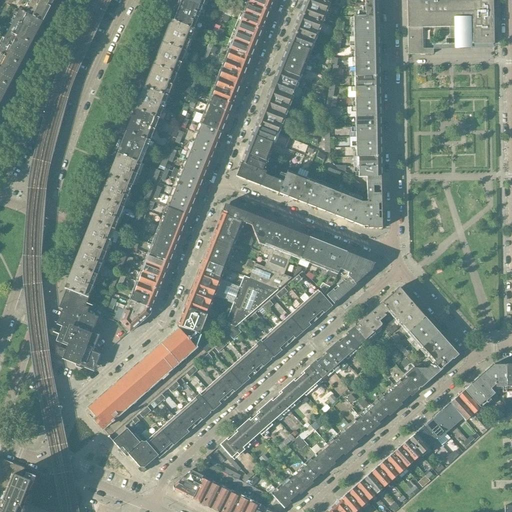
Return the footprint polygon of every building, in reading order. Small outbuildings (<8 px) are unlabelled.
[(52,0),(32,0),(25,14),(41,23),(52,0)] [(197,20),(201,9),(178,0),(174,11),(197,20)] [(178,0),(201,9),(204,0),(178,0)] [(233,9),(237,0),(236,0),(231,0),(228,7),(233,9)] [(268,13),(272,4),(262,0),(246,0),(245,4),(268,13)] [(326,13),(330,4),(326,2),(320,0),(305,0),(304,5),(326,13)] [(377,16),(376,0),(364,0),(364,3),(358,3),(356,2),(354,8),(354,11),(352,11),(352,17),(358,17),(377,16)] [(451,0),(407,2),(407,29),(407,30),(408,55),(433,54),(433,49),(422,49),(422,28),(426,28),(431,28),(448,27),(449,27),(452,27),(453,27),(454,27),(454,35),(472,34),(472,45),(493,44),(492,0),(451,0)] [(0,16),(3,18),(10,6),(7,4),(0,14),(0,16)] [(265,22),(268,13),(245,4),(242,13),(265,22)] [(323,23),(326,13),(304,5),(300,14),(323,23)] [(41,23),(25,14),(19,11),(13,22),(35,34),(41,23)] [(193,31),(197,20),(174,11),(170,22),(193,31)] [(261,31),(265,22),(242,13),(238,23),(261,31)] [(319,32),(323,23),(300,14),(296,23),(319,32)] [(377,26),(377,16),(358,17),(352,17),(352,27),(377,26)] [(35,34),(13,22),(7,33),(30,45),(35,34)] [(189,42),(193,31),(170,22),(166,33),(189,42)] [(257,41),(261,31),(238,23),(234,32),(257,41)] [(315,41),(319,32),(296,23),(293,32),(315,41)] [(220,27),(217,25),(215,25),(210,37),(211,37),(215,39),(220,27)] [(377,37),(377,26),(352,27),(353,37),(377,37)] [(254,50),(257,41),(234,32),(231,41),(254,50)] [(312,50),(315,41),(293,32),(289,42),(312,50)] [(30,45),(7,33),(1,44),(24,55),(30,45)] [(185,53),(189,42),(166,33),(161,44),(185,53)] [(211,50),(215,39),(211,37),(207,48),(211,50)] [(377,47),(377,37),(353,37),(353,47),(377,47)] [(250,60),(254,50),(231,41),(227,51),(250,60)] [(308,60),(312,50),(289,42),(285,51),(308,60)] [(24,55),(1,44),(0,46),(0,56),(18,66),(24,55)] [(180,64),(185,53),(161,44),(157,55),(180,64)] [(378,57),(377,47),(353,47),(353,57),(378,57)] [(207,61),(211,50),(207,48),(202,59),(207,61)] [(250,60),(227,51),(223,60),(246,69),(250,60)] [(305,68),(308,60),(285,51),(282,59),(305,68)] [(176,75),(180,64),(157,55),(152,66),(176,75)] [(18,66),(0,56),(0,69),(13,77),(18,66)] [(378,67),(378,57),(353,57),(353,67),(378,67)] [(202,72),(207,61),(202,59),(198,70),(202,72)] [(301,78),(305,68),(282,59),(278,70),(301,78)] [(242,78),(246,69),(223,60),(220,69),(242,78)] [(171,86),(176,75),(152,66),(148,77),(171,86)] [(378,76),(378,67),(353,67),(354,77),(378,76)] [(13,77),(0,69),(0,83),(7,87),(13,77)] [(239,87),(242,78),(220,69),(216,78),(239,87)] [(198,81),(202,72),(198,70),(194,81),(198,82),(198,81)] [(297,87),(301,78),(278,70),(274,79),(297,87)] [(207,73),(202,72),(198,81),(203,83),(207,73)] [(378,87),(378,76),(354,77),(354,87),(378,87)] [(167,97),(171,86),(148,77),(144,88),(167,97)] [(235,97),(239,87),(216,78),(212,88),(235,97)] [(302,89),(297,87),(274,79),(271,88),(293,97),(298,98),(302,89)] [(195,90),(198,82),(194,81),(189,92),(193,94),(195,90)] [(378,96),(378,87),(354,87),(354,97),(378,96)] [(162,109),(167,97),(144,88),(139,99),(162,109)] [(231,106),(235,97),(212,88),(209,97),(231,106)] [(290,106),(293,97),(271,88),(267,97),(290,106)] [(379,107),(378,96),(354,97),(354,107),(379,107)] [(231,106),(209,97),(205,107),(228,116),(231,106)] [(286,116),(290,106),(267,97),(263,107),(286,116)] [(337,98),(332,97),(328,97),(326,106),(331,107),(335,108),(337,98)] [(158,119),(162,109),(139,99),(135,110),(158,119)] [(224,125),(228,116),(205,107),(202,115),(224,125)] [(282,125),(286,116),(263,107),(260,116),(282,125)] [(379,116),(379,107),(354,107),(355,116),(379,116)] [(153,131),(158,119),(135,110),(130,122),(153,131)] [(220,135),(224,125),(202,115),(198,126),(220,135)] [(282,125),(260,116),(256,125),(279,133),(282,125)] [(379,126),(379,116),(355,116),(355,126),(379,126)] [(149,142),(153,131),(130,122),(126,133),(149,142)] [(275,144),(279,133),(256,125),(252,135),(275,144)] [(220,135),(198,126),(194,134),(217,143),(220,135)] [(379,136),(379,126),(355,126),(355,128),(355,136),(379,136)] [(144,153),(149,142),(126,133),(122,144),(144,153)] [(213,152),(217,143),(194,134),(190,143),(213,152)] [(271,153),(275,144),(252,135),(248,144),(271,153)] [(379,146),(379,136),(355,136),(355,146),(379,146)] [(170,151),(173,144),(175,140),(170,138),(166,149),(170,151)] [(209,162),(213,152),(190,143),(187,153),(209,162)] [(140,164),(144,153),(122,144),(117,155),(140,164)] [(268,162),(271,153),(248,144),(245,153),(268,162)] [(380,156),(379,146),(355,146),(356,156),(380,156)] [(206,171),(209,162),(187,153),(184,161),(183,162),(206,171)] [(264,172),(268,162),(245,153),(241,163),(264,172)] [(317,158),(323,161),(325,157),(319,153),(317,158)] [(136,175),(140,164),(117,155),(113,166),(136,175)] [(380,166),(380,156),(356,156),(356,166),(380,166)] [(202,180),(206,171),(183,162),(179,171),(202,180)] [(264,172),(241,163),(235,177),(238,178),(260,187),(265,175),(266,172),(264,172)] [(131,186),(136,175),(113,166),(109,177),(131,186)] [(329,174),(331,169),(322,166),(320,170),(329,174)] [(380,176),(380,166),(356,166),(356,168),(358,168),(358,176),(380,176)] [(338,178),(340,173),(331,169),(329,174),(338,178)] [(198,189),(202,180),(179,171),(176,181),(198,189)] [(288,198),(297,175),(287,171),(285,177),(279,194),(288,198)] [(279,194),(285,177),(280,175),(278,179),(274,177),(273,179),(265,175),(260,187),(279,194)] [(297,201),(306,179),(297,175),(288,198),(297,201)] [(380,193),(380,176),(358,176),(358,178),(366,178),(366,190),(366,193),(380,193)] [(127,198),(131,186),(109,177),(104,188),(127,198)] [(366,189),(350,177),(347,181),(363,193),(366,189)] [(306,205),(315,182),(306,179),(297,201),(306,205)] [(195,199),(198,189),(176,181),(172,190),(195,199)] [(315,208),(324,186),(315,182),(306,205),(315,208)] [(157,200),(162,188),(157,186),(153,198),(157,200)] [(325,212),(334,189),(324,186),(315,208),(325,212)] [(122,209),(127,198),(104,188),(100,200),(122,209)] [(334,216),(343,193),(334,189),(325,212),(334,216)] [(191,208),(195,199),(172,190),(168,199),(191,208)] [(148,201),(151,194),(147,192),(146,193),(142,191),(139,198),(144,200),(148,201)] [(344,220),(353,197),(343,193),(334,216),(344,220)] [(381,210),(380,193),(366,193),(366,201),(367,211),(381,210)] [(353,223),(361,201),(355,199),(355,198),(353,197),(344,220),(353,223)] [(187,217),(191,208),(168,199),(165,208),(187,217)] [(118,220),(122,209),(100,200),(95,211),(118,220)] [(367,227),(367,211),(366,201),(361,201),(353,223),(362,227),(367,227)] [(142,216),(145,209),(146,205),(142,203),(141,207),(138,215),(142,216)] [(246,213),(227,206),(225,205),(221,213),(243,222),(246,213)] [(184,227),(187,217),(165,208),(161,218),(184,227)] [(381,229),(381,220),(381,210),(367,211),(367,227),(367,229),(381,229)] [(113,231),(118,220),(95,211),(91,222),(113,231)] [(249,224),(245,223),(243,222),(221,213),(214,232),(235,241),(251,246),(252,242),(248,229),(250,225),(249,224)] [(262,245),(270,223),(246,213),(243,222),(245,223),(249,224),(250,225),(252,225),(253,230),(258,243),(262,245)] [(180,236),(184,227),(161,218),(158,227),(180,236)] [(145,228),(147,223),(143,221),(140,227),(139,231),(143,233),(145,228)] [(109,242),(113,231),(91,222),(86,233),(109,242)] [(272,250),(281,227),(270,223),(262,245),(259,253),(269,257),(272,250)] [(176,246),(180,236),(158,227),(154,237),(176,246)] [(284,276),(291,257),(300,235),(281,227),(272,250),(269,257),(265,268),(255,264),(253,270),(249,279),(278,290),(291,278),(284,276)] [(231,251),(235,241),(214,232),(210,243),(231,251)] [(104,253),(109,242),(86,233),(82,244),(104,253)] [(301,261),(310,238),(300,235),(291,257),(301,261)] [(176,246),(154,237),(150,246),(173,255),(176,246)] [(310,264),(319,242),(310,238),(301,261),(310,264)] [(319,268),(328,246),(319,242),(310,264),(319,268)] [(228,260),(231,251),(210,243),(206,252),(228,260)] [(100,264),(104,253),(82,244),(78,255),(100,264)] [(169,264),(173,255),(150,246),(146,255),(169,264)] [(328,271),(337,249),(328,246),(319,268),(328,271)] [(337,275),(340,270),(346,253),(337,249),(328,271),(337,275)] [(228,260),(206,252),(203,260),(225,269),(228,260)] [(348,273),(354,256),(346,253),(340,270),(348,273)] [(96,275),(100,264),(78,255),(73,267),(96,275)] [(169,264),(146,255),(143,264),(165,273),(169,264)] [(371,272),(374,264),(354,256),(348,273),(347,276),(355,286),(371,272)] [(221,279),(225,269),(203,260),(199,270),(221,279)] [(165,273),(143,264),(139,273),(162,282),(165,273)] [(91,287),(96,275),(73,267),(69,277),(91,287)] [(294,276),(293,278),(294,278),(301,272),(301,270),(302,269),(297,267),(294,276)] [(214,297),(221,279),(199,270),(191,288),(214,297)] [(306,275),(311,281),(314,276),(308,272),(306,275)] [(158,292),(162,282),(139,273),(135,283),(158,292)] [(235,327),(278,290),(249,279),(243,276),(239,287),(232,305),(230,310),(229,314),(228,315),(227,319),(225,323),(235,327)] [(294,287),(302,280),(298,276),(290,283),(294,287)] [(344,295),(355,286),(347,276),(346,278),(341,283),(337,286),(344,295)] [(87,298),(91,287),(69,277),(64,289),(66,289),(69,291),(84,296),(87,298)] [(232,305),(239,287),(229,282),(224,281),(221,279),(214,297),(228,303),(232,305)] [(113,290),(115,283),(111,282),(108,280),(105,287),(113,290)] [(154,302),(158,292),(135,283),(132,293),(154,302)] [(326,293),(329,288),(322,283),(319,288),(324,294),(326,293)] [(334,305),(344,295),(337,286),(326,296),(334,305)] [(210,307),(214,297),(191,288),(188,298),(210,307)] [(279,299),(287,292),(284,288),(276,295),(279,299)] [(386,311),(404,295),(398,288),(396,290),(362,320),(375,335),(380,331),(381,324),(378,321),(381,318),(384,316),(383,314),(386,311)] [(87,298),(84,296),(69,291),(66,289),(58,308),(62,310),(56,325),(61,327),(57,338),(55,342),(67,346),(65,350),(37,339),(36,339),(36,338),(35,339),(34,339),(34,340),(32,344),(33,345),(33,346),(34,346),(62,358),(61,359),(75,365),(75,367),(81,369),(83,368),(93,372),(100,355),(94,348),(99,335),(92,333),(98,318),(86,313),(88,309),(93,310),(95,304),(87,301),(88,298),(87,298)] [(273,358),(316,320),(332,307),(317,290),(316,291),(316,292),(310,297),(310,296),(309,298),(308,299),(303,303),(302,304),(296,309),(294,310),(295,311),(289,316),(289,315),(287,317),(282,322),(281,322),(280,323),(274,328),(273,329),(273,330),(267,335),(267,334),(266,336),(260,341),(255,345),(269,361),(271,360),(270,360),(272,358),(273,358)] [(154,302),(132,293),(128,301),(150,310),(154,302)] [(305,294),(300,299),(303,303),(308,299),(305,294)] [(393,318),(411,302),(404,295),(386,311),(389,314),(390,314),(393,318)] [(207,316),(210,307),(188,298),(184,307),(207,316)] [(149,315),(150,310),(128,301),(124,311),(135,316),(140,322),(149,315)] [(265,312),(273,305),(269,301),(261,308),(265,312)] [(400,325),(417,309),(411,302),(393,318),(400,325)] [(203,325),(207,316),(184,307),(180,316),(203,325)] [(406,333),(424,317),(417,309),(400,325),(406,333)] [(135,316),(124,311),(120,322),(129,332),(140,322),(135,316)] [(250,325),(258,318),(254,314),(246,321),(250,325)] [(199,335),(203,325),(180,316),(177,326),(199,335)] [(413,340),(430,324),(424,317),(406,333),(413,340)] [(387,325),(383,321),(381,318),(378,321),(381,324),(383,328),(387,325)] [(375,335),(362,320),(353,327),(365,340),(367,343),(375,335)] [(419,348),(437,332),(430,324),(413,340),(419,348)] [(393,333),(387,325),(383,328),(390,335),(393,333)] [(174,333),(87,408),(95,418),(93,420),(102,431),(103,430),(103,429),(110,422),(112,423),(114,422),(113,420),(114,419),(114,420),(116,418),(132,403),(133,405),(136,403),(135,401),(146,391),(147,393),(150,391),(148,389),(161,378),(162,380),(168,375),(166,373),(199,345),(205,353),(217,342),(202,337),(202,336),(199,335),(177,326),(174,333)] [(365,340),(353,327),(345,335),(346,336),(343,339),(355,353),(364,345),(362,343),(365,340)] [(233,340),(241,333),(237,329),(229,336),(233,340)] [(426,355),(444,339),(437,332),(419,348),(426,355)] [(394,334),(391,337),(396,342),(399,339),(394,334)] [(355,353),(343,339),(340,342),(339,340),(331,347),(344,363),(355,353)] [(432,363),(433,362),(450,347),(444,339),(426,355),(432,362),(432,363)] [(218,353),(226,346),(222,341),(214,348),(218,353)] [(396,347),(401,353),(405,349),(400,344),(396,347)] [(212,412),(269,361),(255,345),(250,350),(249,350),(248,351),(242,356),(241,358),(235,363),(233,364),(234,364),(228,369),(226,370),(221,375),(219,377),(214,382),(213,382),(212,383),(206,388),(205,389),(199,394),(194,398),(194,399),(209,415),(210,414),(209,413),(212,411),(212,412)] [(392,345),(386,351),(391,357),(398,351),(392,345)] [(344,363),(331,347),(323,354),(324,356),(321,359),(333,372),(339,367),(342,371),(347,366),(344,363)] [(441,371),(456,357),(458,356),(450,347),(433,362),(441,371)] [(412,357),(405,349),(401,353),(408,361),(412,357)] [(203,365),(211,358),(208,354),(200,361),(203,365)] [(396,357),(391,362),(394,365),(399,360),(396,357)] [(333,372),(321,359),(318,361),(317,360),(309,367),(320,380),(323,377),(325,380),(333,372)] [(428,382),(441,371),(433,362),(432,363),(426,368),(423,368),(415,368),(428,382)] [(495,385),(495,365),(492,365),(478,377),(489,390),(490,389),(495,385)] [(505,390),(505,365),(495,365),(495,385),(496,388),(498,390),(501,389),(501,393),(505,393),(505,390)] [(189,378),(197,371),(193,367),(185,374),(189,378)] [(320,380),(309,367),(301,374),(302,375),(299,378),(311,392),(320,384),(318,382),(320,380)] [(428,382),(415,368),(412,368),(404,375),(405,377),(418,391),(428,382)] [(366,374),(363,371),(357,377),(360,380),(366,374)] [(418,391),(405,377),(403,379),(401,377),(393,385),(405,399),(408,397),(409,398),(418,391)] [(495,396),(490,389),(489,390),(478,377),(470,384),(487,403),(495,396)] [(311,392),(299,378),(296,381),(294,379),(287,386),(298,399),(301,397),(303,399),(311,392)] [(171,393),(179,386),(176,382),(168,389),(171,393)] [(351,382),(346,386),(349,390),(354,386),(351,382)] [(487,403),(470,384),(469,386),(467,386),(465,388),(464,389),(463,390),(479,409),(482,406),(485,409),(488,405),(487,403)] [(405,399),(393,385),(384,393),(380,388),(377,390),(383,397),(395,410),(403,404),(402,402),(405,399)] [(298,404),(296,402),(298,399),(287,386),(278,393),(280,395),(274,400),(272,399),(264,406),(276,419),(278,417),(281,419),(298,404)] [(479,409),(463,390),(462,392),(460,392),(458,394),(458,396),(456,397),(472,415),(476,412),(478,415),(482,412),(479,409)] [(343,397),(352,407),(357,403),(348,393),(343,397)] [(157,406),(165,399),(161,395),(150,405),(153,409),(157,406)] [(332,395),(327,399),(332,404),(337,400),(332,395)] [(395,410),(383,397),(381,399),(379,397),(370,404),(383,419),(386,416),(387,418),(395,410)] [(475,418),(472,415),(456,397),(455,398),(453,398),(451,400),(451,402),(449,403),(463,418),(465,421),(468,418),(471,421),(475,418)] [(159,459),(195,427),(209,415),(194,399),(189,404),(189,403),(187,405),(182,410),(181,410),(180,411),(174,416),(173,417),(167,423),(167,422),(165,424),(166,424),(160,429),(158,430),(153,435),(152,436),(151,436),(151,437),(144,443),(142,442),(141,441),(139,443),(126,429),(112,441),(126,457),(128,455),(139,468),(137,470),(140,473),(143,473),(146,470),(144,468),(157,457),(159,459)] [(463,418),(449,403),(441,410),(454,425),(463,418)] [(383,419),(370,404),(362,412),(363,414),(361,416),(373,430),(381,423),(379,422),(383,419)] [(322,415),(329,409),(326,405),(319,412),(322,415)] [(276,419),(264,406),(256,413),(257,415),(255,417),(267,431),(275,423),(274,421),(276,419)] [(142,418),(150,411),(147,407),(139,414),(142,418)] [(454,425),(441,410),(432,418),(445,433),(454,425)] [(373,430),(361,416),(358,418),(357,417),(348,424),(361,438),(363,436),(365,437),(373,430)] [(267,431),(255,417),(251,420),(250,418),(242,425),(254,439),(256,436),(258,439),(267,431)] [(445,433),(432,418),(423,426),(436,441),(445,433)] [(490,421),(483,427),(486,430),(493,424),(490,421)] [(316,422),(311,426),(316,431),(320,427),(316,422)] [(361,438),(348,424),(340,432),(341,433),(339,436),(351,449),(358,443),(357,441),(361,438)] [(253,443),(251,441),(254,439),(242,425),(234,433),(235,434),(229,440),(228,438),(219,445),(231,458),(234,456),(236,458),(253,443)] [(436,441),(423,426),(415,433),(428,448),(436,441)] [(306,431),(299,437),(302,441),(309,435),(306,431)] [(428,448),(415,433),(407,440),(420,455),(428,448)] [(351,449),(339,436),(336,438),(335,436),(326,444),(338,458),(341,455),(342,457),(351,449)] [(293,452),(303,442),(302,441),(299,437),(288,446),(293,452)] [(420,455),(407,440),(399,447),(413,462),(420,455)] [(284,441),(278,447),(281,450),(287,445),(284,441)] [(338,458),(326,444),(318,452),(319,453),(317,455),(329,469),(336,462),(335,461),(338,458)] [(240,469),(220,446),(217,449),(237,472),(240,469)] [(282,461),(291,451),(287,447),(278,457),(282,461)] [(413,462),(399,447),(392,453),(405,468),(413,462)] [(224,461),(216,452),(213,454),(221,464),(224,461)] [(405,468),(392,453),(385,460),(398,475),(405,468)] [(217,465),(209,455),(206,458),(214,467),(217,465)] [(264,455),(259,460),(263,464),(268,460),(264,455)] [(329,469),(317,455),(314,458),(313,456),(304,464),(316,477),(319,475),(320,477),(329,469)] [(16,466),(0,459),(0,485),(7,489),(16,466)] [(398,475),(385,460),(377,467),(390,481),(398,475)] [(297,473),(295,475),(307,488),(314,482),(313,480),(316,477),(304,464),(296,471),(297,473)] [(218,470),(208,465),(206,469),(216,474),(218,470)] [(240,476),(218,465),(216,468),(238,479),(240,476)] [(437,474),(443,468),(441,465),(434,471),(437,474)] [(7,489),(2,501),(0,505),(0,511),(18,511),(20,508),(22,502),(25,496),(27,489),(30,483),(30,484),(32,479),(27,477),(26,481),(20,479),(24,469),(16,466),(7,489)] [(377,467),(370,473),(383,488),(390,481),(377,467)] [(173,486),(173,490),(191,499),(203,476),(191,470),(173,486)] [(227,475),(218,470),(216,474),(225,479),(227,475)] [(244,483),(253,475),(251,472),(241,480),(244,483)] [(203,476),(191,499),(201,504),(212,481),(207,478),(209,475),(205,473),(203,476)] [(370,473),(362,480),(375,494),(383,488),(370,473)] [(236,479),(227,475),(225,479),(234,483),(236,479)] [(291,476),(282,483),(294,497),(297,495),(298,496),(307,488),(295,475),(292,477),(291,476)] [(253,487),(258,480),(255,477),(249,484),(253,487)] [(246,484),(236,479),(234,483),(244,488),(246,484)] [(62,511),(76,511),(83,497),(41,480),(33,501),(62,511)] [(362,480),(355,486),(367,501),(375,494),(362,480)] [(212,481),(201,504),(210,509),(222,486),(212,481)] [(294,497),(282,483),(270,494),(272,496),(284,509),(292,501),(291,500),(294,497)] [(255,489),(246,484),(244,488),(253,492),(255,489)] [(222,486),(210,509),(216,511),(220,511),(231,490),(222,486)] [(355,486),(347,493),(360,507),(367,501),(355,486)] [(265,494),(255,489),(253,492),(263,497),(265,494)] [(231,490),(220,511),(232,511),(241,495),(231,490)] [(347,493),(339,500),(350,511),(354,511),(359,508),(360,507),(347,493)] [(241,495),(232,511),(243,511),(250,500),(241,495)] [(280,511),(284,509),(272,496),(265,507),(259,504),(255,511),(280,511)] [(250,500),(243,511),(255,511),(259,504),(250,500)] [(332,506),(338,511),(350,511),(339,500),(332,506)] [(395,502),(389,507),(391,511),(398,505),(395,502)]
